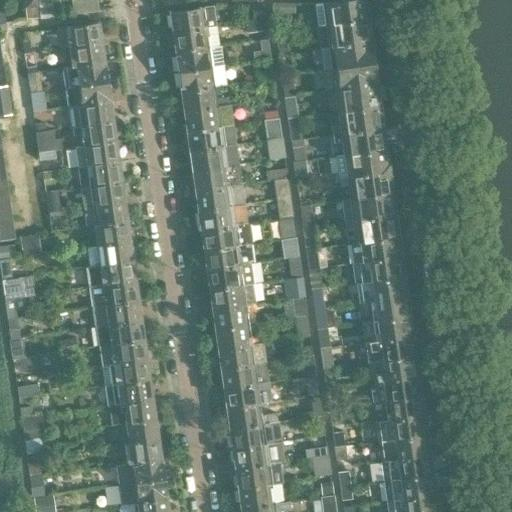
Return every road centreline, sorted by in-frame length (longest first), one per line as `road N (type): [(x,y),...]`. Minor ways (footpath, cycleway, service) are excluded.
road 1 (residential): [(131,0),(204,511)]
road 2 (residential): [(468,511),(397,0)]
